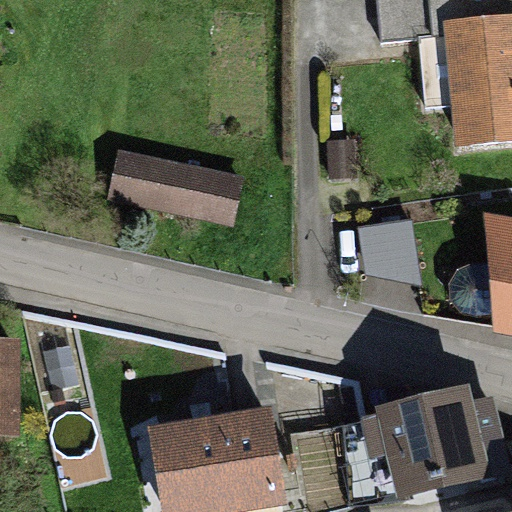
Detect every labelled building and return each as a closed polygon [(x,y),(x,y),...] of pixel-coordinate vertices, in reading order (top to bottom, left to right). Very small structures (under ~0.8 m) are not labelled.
[(511,6),(511,0),(380,0),(381,12),(511,6)] [(511,138),(511,6),(381,12),(382,48),(448,47),(450,140),(511,138)] [(242,188),(123,160),(112,210),(230,238),(242,188)] [(511,252),(476,247),(461,330),(511,338),(511,252)] [(17,350),(0,349),(0,433),(16,434),(17,350)] [(456,397),(373,413),(392,509),(474,493),(456,397)] [(254,422),(158,433),(166,511),(249,511),(264,510),(254,422)]
